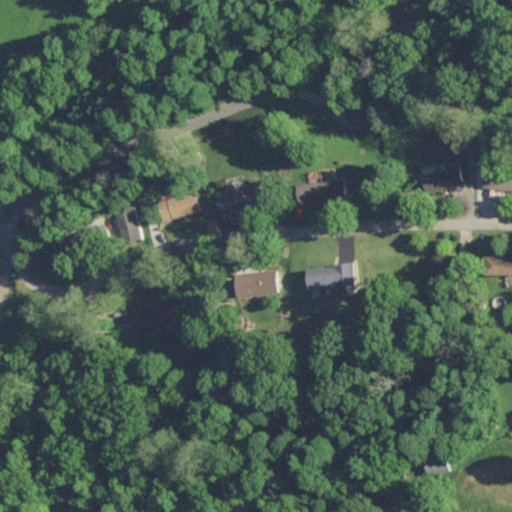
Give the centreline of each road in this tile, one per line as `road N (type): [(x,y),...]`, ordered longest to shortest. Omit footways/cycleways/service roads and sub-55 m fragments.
road 1 (residential): [(511,217),(222,230),(64,290),(15,264),(0,231)]
road 2 (tertiary): [(0,209),(198,114),(482,0)]
